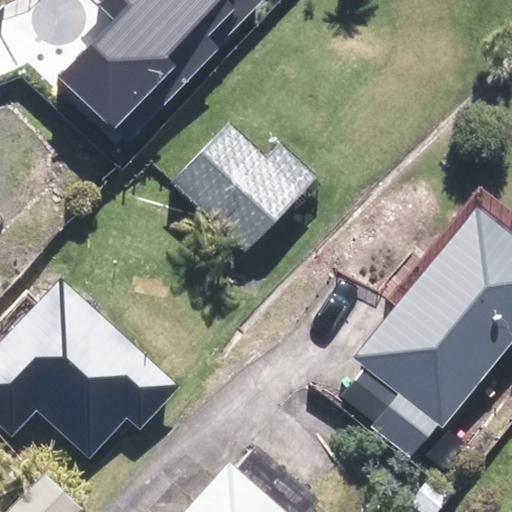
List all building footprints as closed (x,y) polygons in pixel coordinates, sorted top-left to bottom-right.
[(189,184),(253,243),(324,167),(287,134),(276,145),(248,120),(189,184)] [(355,394),(417,444),(442,413),(450,419),(511,340),(511,213),(488,195),(364,348),(382,362),(355,394)] [(0,285),(15,271),(0,255),(0,285)] [(45,403),(95,453),(135,411),(147,423),(192,376),(75,263),(0,341),(0,413),(18,431),(45,403)] [(313,511),(244,447),(182,511),(313,511)] [(6,511),(81,511),(93,500),(56,463),(6,511)] [(415,497),(432,511),(439,511),(457,493),(436,474),(415,497)]
